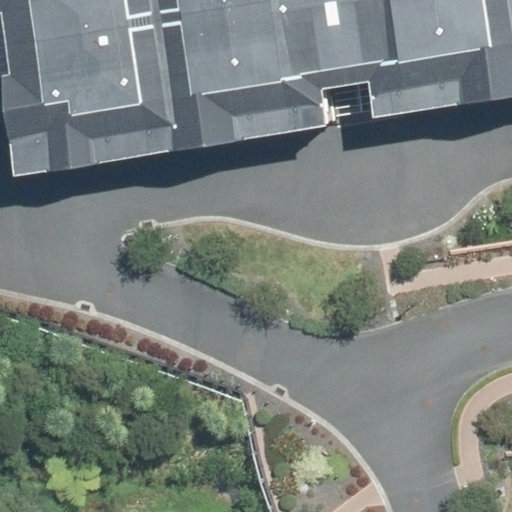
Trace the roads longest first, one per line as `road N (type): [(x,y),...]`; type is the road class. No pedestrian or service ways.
road 1 (residential): [(464,351),(331,347),(0,248)]
road 2 (residential): [(456,511),(440,377),(464,351)]
